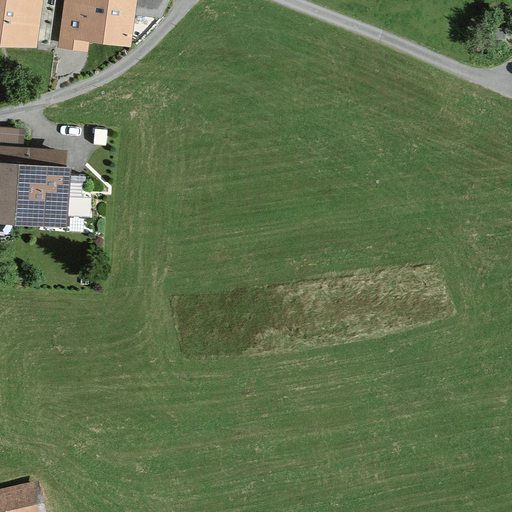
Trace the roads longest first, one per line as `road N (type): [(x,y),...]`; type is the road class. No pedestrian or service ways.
road 1 (unclassified): [(507,90),(280,0)]
road 2 (unclassified): [(192,0),(104,80),(0,115)]
